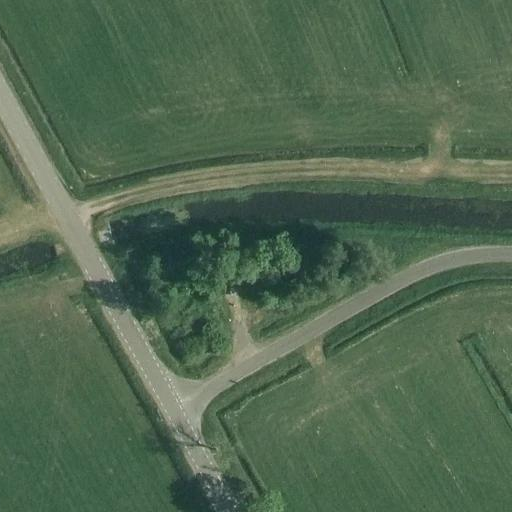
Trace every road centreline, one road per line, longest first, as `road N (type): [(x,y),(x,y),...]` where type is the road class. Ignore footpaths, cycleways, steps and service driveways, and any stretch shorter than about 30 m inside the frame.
road 1 (track): [(67,217),(223,177),(511,171)]
road 2 (track): [(89,257),(247,236),(334,234),(419,241),(462,256)]
road 3 (residential): [(171,406),(414,272),(462,256),(511,254)]
road 4 (tertiary): [(171,406),(0,95)]
road 5 (tertiary): [(228,511),(171,406)]
